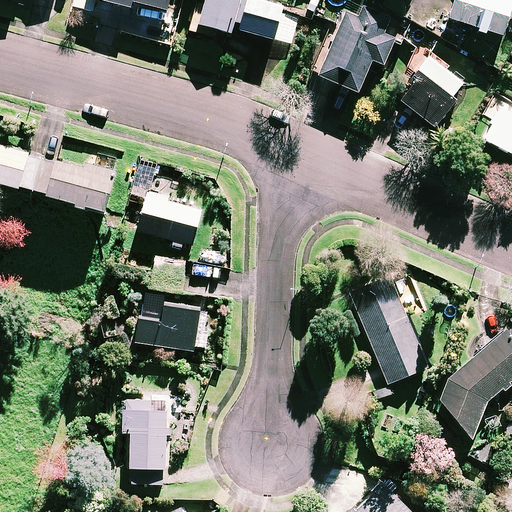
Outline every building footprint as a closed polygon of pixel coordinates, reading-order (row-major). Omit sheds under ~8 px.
[(99,0),(127,7),(128,1),(164,10),(166,0),(99,0)] [(212,38),(215,30),(229,34),(230,28),(270,39),(280,5),(263,0),(203,0),(200,9),(194,7),(187,30),(212,38)] [(388,18),(350,0),(316,74),(354,92),(369,59),(380,64),(392,39),(380,33),(388,18)] [(510,0),(450,0),(445,17),(499,35),(510,0)] [(460,84),(426,54),(407,76),(412,81),(399,96),(433,127),(455,101),(449,96),(460,84)] [(511,102),(495,94),(483,115),(492,119),(481,139),(511,155),(511,102)] [(26,153),(0,144),(0,183),(15,188),(26,153)] [(82,168),(31,155),(22,190),(103,210),(112,171),(83,164),(82,168)] [(145,194),(135,229),(167,238),(165,244),(188,251),(200,210),(145,194)] [(183,260),(155,257),(151,290),(179,293),(183,260)] [(388,274),(347,292),(386,384),(427,366),(388,274)] [(198,308),(160,302),(158,320),(135,317),(132,341),(192,350),(198,308)] [(484,400),(497,389),(500,393),(511,384),(508,380),(511,376),(511,326),(509,323),(444,375),(435,400),(468,438),(484,400)] [(148,410),(149,399),(122,398),(120,431),(128,431),(126,483),(162,484),(166,411),(148,410)] [(496,450),(478,440),(470,455),(488,465),(496,450)] [(407,511),(409,510),(377,478),(363,493),(365,494),(352,508),(348,504),(341,510),(343,511),(407,511)]
